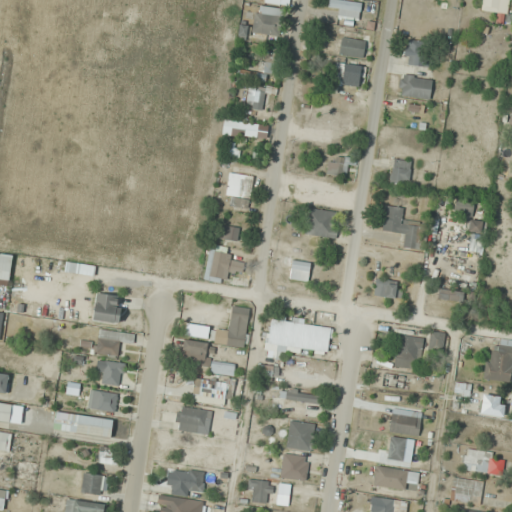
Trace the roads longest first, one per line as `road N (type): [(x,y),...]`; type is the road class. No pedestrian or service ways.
road 1 (residential): [(511,336),(169,286),(132,511)]
road 2 (residential): [(393,0),(347,314)]
road 3 (residential): [(301,0),(260,298)]
road 4 (residential): [(361,318),(329,511)]
